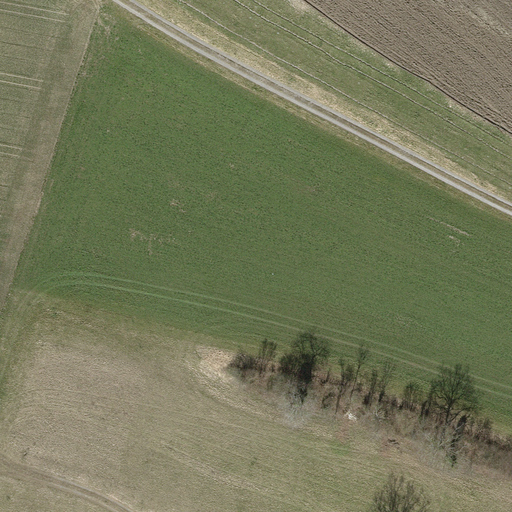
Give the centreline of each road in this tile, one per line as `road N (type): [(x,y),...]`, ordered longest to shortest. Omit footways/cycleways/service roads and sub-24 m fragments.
road 1 (track): [(120,0),(405,160),(511,209)]
road 2 (track): [(122,511),(9,465)]
